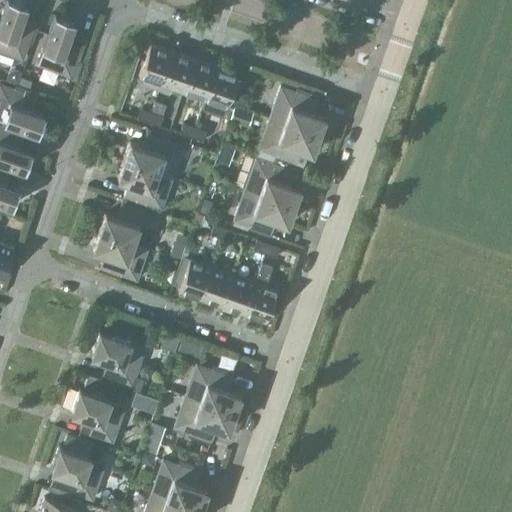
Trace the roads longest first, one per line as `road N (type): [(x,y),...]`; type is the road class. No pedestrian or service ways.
road 1 (residential): [(382,99),(120,7)]
road 2 (residential): [(33,265),(293,357)]
road 3 (residential): [(293,357),(382,99)]
road 4 (residential): [(120,7),(33,265)]
road 5 (residential): [(238,511),(293,357)]
